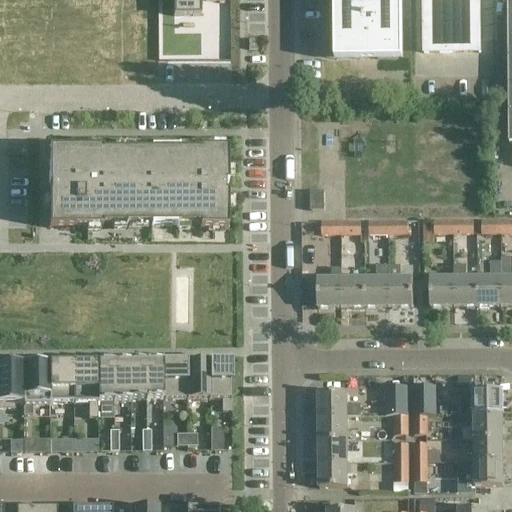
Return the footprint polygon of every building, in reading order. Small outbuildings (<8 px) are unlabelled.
[(225,3),(225,0),(172,0),(173,18),(200,18),(200,3),(225,3)] [(334,0),(335,62),(403,62),(402,0),(334,0)] [(423,0),(424,54),(481,54),(480,0),(423,0)] [(225,195),(225,189),(225,186),(228,186),(227,151),(199,151),(199,153),(176,153),(176,151),(175,151),(175,153),(151,153),(151,151),(150,151),(150,153),(126,153),(126,151),(125,151),(125,153),(102,153),(102,151),(49,151),(48,151),(48,186),(50,186),(50,195),(48,195),(48,199),(48,211),(48,216),(48,226),(48,230),(51,230),(59,230),(64,230),(73,230),(102,230),(102,227),(125,227),(125,230),(126,230),(126,227),(150,227),(150,230),(151,230),(151,227),(175,227),(175,230),(176,230),(176,227),(199,227),(199,230),(228,230),(228,195),(225,195)] [(325,213),(325,194),(311,194),(311,213),(325,213)] [(482,236),(501,236),(501,222),(481,223),(482,236)] [(511,222),(501,222),(501,236),(511,235),(511,222)] [(434,237),(454,237),(454,223),(434,223),(434,226),(423,226),(423,244),(434,244),(434,237)] [(473,223),(454,223),(454,237),(474,237),(473,223)] [(369,238),(389,237),(388,224),(369,224),(369,238)] [(388,224),(389,237),(408,237),(408,224),(388,224)] [(341,225),(334,225),(322,225),(322,238),(341,238),(341,225)] [(361,225),(341,225),(341,238),(361,238),(361,225)] [(511,259),(501,259),(501,263),(502,309),(511,308),(511,259)] [(478,281),(478,309),(502,309),(501,263),(490,263),(490,280),(478,281)] [(366,310),(389,310),(389,267),(377,267),(377,282),(365,282),(366,310)] [(400,267),(389,267),(389,310),(413,310),(413,281),(400,281),(400,267)] [(455,310),(478,309),(478,281),(466,281),(465,267),(454,267),(454,281),(455,281),(455,310)] [(318,311),(342,311),(342,271),(331,271),(332,282),(318,282),(318,311)] [(342,311),(366,310),(365,282),(352,282),(352,271),(342,271),(342,311)] [(455,281),(454,281),(430,281),(431,310),(455,310),(455,281)] [(186,403),(185,364),(161,365),(162,403),(186,403)] [(209,364),(185,364),(186,403),(210,402),(209,364)] [(231,364),(209,364),(210,402),(221,402),(222,414),(232,414),(231,364)] [(73,365),(49,366),(49,406),(73,406),(73,365)] [(97,365),(73,365),(73,406),(77,406),(88,406),(88,421),(97,421),(97,406),(97,365)] [(97,365),(97,406),(113,405),(113,365),(97,365)] [(130,403),(129,365),(113,365),(113,405),(130,405),(130,403)] [(145,365),(129,365),(130,403),(146,403),(145,365)] [(145,365),(146,403),(162,403),(161,365),(145,365)] [(23,406),(22,366),(0,366),(0,411),(14,411),(14,406),(23,406)] [(49,366),(22,366),(23,406),(23,418),(32,418),(32,409),(49,408),(49,406),(49,366)] [(387,419),(394,419),(409,419),(409,391),(386,391),(387,391),(387,419)] [(475,418),(503,418),(503,394),(474,394),(475,418)] [(319,395),(319,419),(348,419),(348,418),(360,418),(360,406),(348,406),(348,395),(319,395)] [(503,418),(475,418),(475,442),(504,441),(503,418)] [(348,419),(319,419),(319,443),(348,443),(348,419)] [(409,439),(409,419),(394,419),(394,439),(409,439)] [(427,438),(427,419),(414,419),(414,438),(427,438)] [(109,444),(118,444),(118,433),(109,434),(109,444)] [(141,444),(150,444),(150,433),(141,433),(141,444)] [(176,450),(186,450),(186,437),(176,437),(176,450)] [(196,437),(186,437),(186,450),(196,449),(196,437)] [(504,465),(504,441),(475,442),(475,465),(475,466),(504,465)] [(348,443),(319,443),(319,467),(348,466),(348,465),(348,443)] [(118,444),(109,444),(109,455),(118,455),(118,444)] [(150,444),(141,444),(142,455),(151,454),(150,444)] [(413,446),(413,466),(427,466),(427,464),(440,464),(440,452),(427,452),(427,446),(413,446)] [(394,447),(394,466),(409,466),(409,447),(394,447)] [(349,491),(348,475),(357,475),(357,465),(348,465),(348,466),(319,467),(320,491),(349,491)] [(475,466),(475,465),(463,465),(463,475),(475,475),(475,490),(504,489),(504,465),(475,466)] [(409,466),(394,466),(394,486),(395,495),(409,495),(409,466)] [(427,466),(413,466),(413,485),(415,485),(415,496),(427,496),(427,466)]
